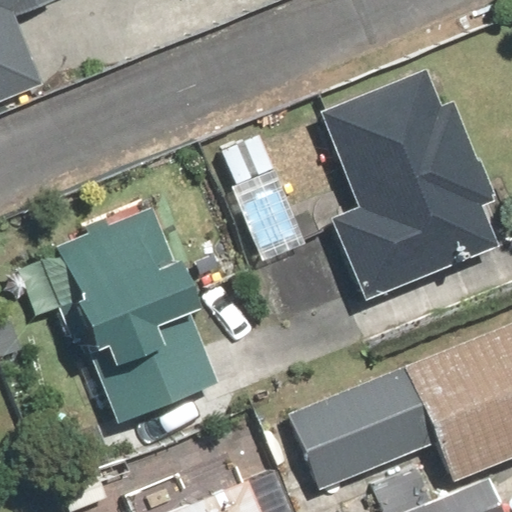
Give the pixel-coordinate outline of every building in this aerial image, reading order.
[(0,0),(0,96),(43,77),(16,17),(52,0),(0,0)] [(425,62),(321,109),(363,200),(332,214),(370,297),(503,237),(489,206),(508,197),(459,89),(441,97),(425,62)] [(263,130),(218,151),(268,261),(313,240),(263,130)] [(95,346),(120,416),(221,379),(195,307),(211,301),(190,243),(163,253),(148,212),(31,255),(68,356),(95,346)] [(511,321),(300,413),(331,485),(443,437),(458,474),(511,450),(511,321)] [(230,441),(125,484),(137,511),(293,511),(275,466),(245,479),(230,441)] [(422,468),(377,486),(387,511),(509,511),(495,476),(436,500),(422,468)]
